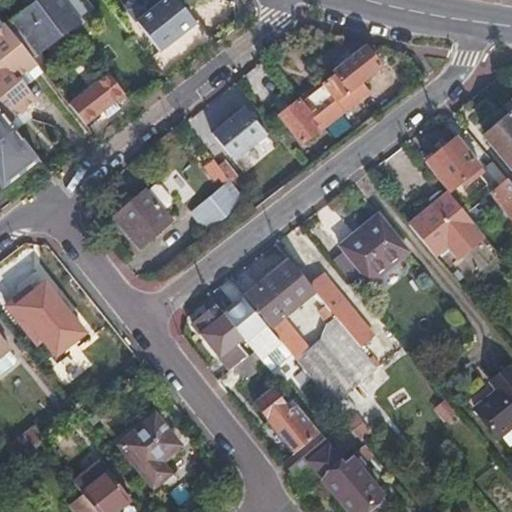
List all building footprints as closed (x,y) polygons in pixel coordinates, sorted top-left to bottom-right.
[(23,0),(29,7),(6,26),(22,46),(35,60),(53,45),(46,38),(57,29),(60,32),(81,15),(73,5),(79,0),(23,0)] [(94,4),(90,0),(79,0),(73,5),(81,15),(88,9),(94,4)] [(161,51),(152,58),(166,75),(214,38),(199,19),(197,21),(179,0),(163,0),(160,3),(157,0),(132,0),(128,3),(127,11),(161,51)] [(0,111),(13,128),(30,114),(24,107),(36,97),(18,75),(36,61),(35,60),(22,46),(6,26),(0,18),(0,111)] [(379,67),(364,48),(333,72),(335,75),(323,84),(300,102),(299,100),(278,116),(300,144),(368,92),(360,82),(379,67)] [(72,105),(85,122),(122,91),(109,75),(72,105)] [(511,96),(502,105),(509,113),(491,127),(495,132),(486,140),(509,168),(511,171),(511,96)] [(265,133),(243,107),(213,133),(234,159),(265,133)] [(13,128),(0,111),(0,179),(3,183),(36,157),(13,128)] [(278,138),(286,147),(294,141),(286,131),(278,138)] [(434,147),(421,160),(425,165),(427,163),(450,190),(477,167),(454,139),(439,152),(434,147)] [(217,177),(223,185),(193,213),(208,231),(245,200),(212,159),(204,166),(214,179),(217,177)] [(511,186),(494,164),(482,173),(496,188),(489,193),(511,220),(511,186)] [(147,192),(146,191),(114,217),(140,247),(171,221),(163,212),(172,205),(172,198),(161,186),(155,186),(147,192)] [(462,211),(447,192),(443,196),(439,191),(427,202),(431,206),(408,226),(434,257),(445,247),(456,260),(484,236),(476,226),(473,223),(462,211)] [(462,211),(473,223),(476,226),(487,216),(473,201),(468,206),(462,211)] [(341,250),(359,272),(367,282),(405,251),(376,215),(359,227),(363,233),(341,250)] [(330,259),(348,281),(359,272),(341,250),(330,259)] [(313,291),(308,285),(290,262),(244,298),(268,328),(280,317),(313,291)] [(357,345),(360,348),(373,337),(322,274),(308,285),(313,291),(318,297),(335,317),(357,345)] [(243,299),(244,298),(229,279),(218,287),(234,305),(223,315),(243,339),(245,341),(253,351),(254,352),(263,363),(282,348),(243,299)] [(71,317),(44,285),(25,301),(20,296),(7,306),(37,343),(71,317)] [(191,324),(229,370),(234,366),(248,355),(238,342),(243,339),(223,315),(211,300),(203,306),(207,311),(191,324)] [(0,335),(0,357),(11,349),(0,335)] [(248,355),(234,366),(244,379),(263,363),(254,352),(253,351),(248,355)] [(497,389),(474,408),(496,435),(498,433),(508,443),(511,439),(511,374),(506,366),(489,380),(497,389)] [(295,451),(319,432),(293,401),(285,407),(272,391),(257,403),(295,451)] [(60,409),(38,427),(46,438),(69,420),(60,409)] [(180,445),(155,415),(120,443),(155,487),(171,474),(161,462),(180,445)] [(32,431),(41,442),(46,438),(38,427),(37,426),(32,431)] [(11,452),(19,461),(41,442),(32,431),(9,449),(11,452)] [(354,460),(349,456),(343,462),(319,432),(295,451),(284,460),(292,470),(307,459),(350,511),(358,511),(381,494),(360,469),(364,465),(358,457),(354,460)] [(0,462),(0,479),(20,463),(19,461),(11,452),(0,462)] [(119,511),(118,510),(132,498),(100,460),(74,482),(83,494),(97,511),(119,511)] [(97,511),(83,494),(70,505),(75,511),(97,511)]
